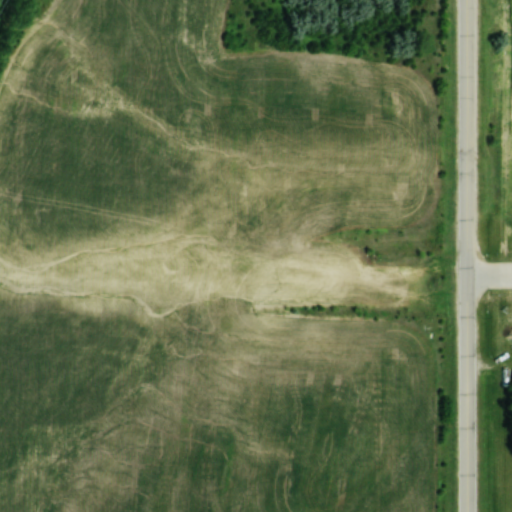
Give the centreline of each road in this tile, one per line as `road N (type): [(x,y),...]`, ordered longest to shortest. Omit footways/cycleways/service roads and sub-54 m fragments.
road 1 (secondary): [(487,317),(511,285),(501,242),(475,225),(433,233),(414,258),(414,290),(423,305),(448,322),(487,317)]
road 2 (secondary): [(441,0),(447,175),(433,233)]
road 3 (secondary): [(467,0),(468,169),(488,231)]
road 4 (secondary): [(487,317),(466,365),(473,511)]
road 5 (secondary): [(436,317),(450,380),(451,511)]
